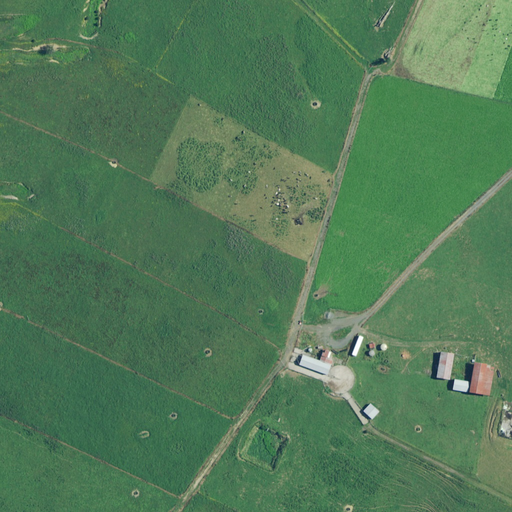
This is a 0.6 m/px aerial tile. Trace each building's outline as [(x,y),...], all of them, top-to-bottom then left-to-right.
[(371,348),(374,351),(379,344),(373,339),(368,346),(371,348)] [(377,353),(374,351),(371,348),(367,354),(373,359),(377,353)] [(453,354),(441,352),(437,378),(449,380),(453,354)] [(330,365),(303,355),(299,365),(327,375),(330,365)] [(486,365),(474,363),(471,382),(455,380),(453,390),(489,396),(494,366),(486,365)] [(379,412),(371,404),(364,411),(372,419),(379,412)]
